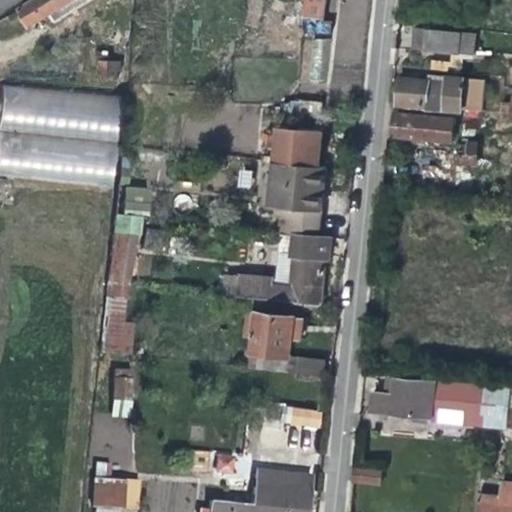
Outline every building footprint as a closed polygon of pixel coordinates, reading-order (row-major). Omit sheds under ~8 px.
[(31,0),(18,9),(29,27),(50,13),(56,21),(90,0),(31,0)] [(301,0),(300,17),(324,19),(325,0),(301,0)] [(411,48),(423,49),(426,28),(413,26),(411,48)] [(461,32),(426,28),(423,49),(459,53),(461,32)] [(305,39),(304,74),(328,74),(329,39),(305,39)] [(98,77),(120,75),(119,59),(97,61),(98,77)] [(484,79),(443,75),(443,80),(398,75),(395,105),(464,111),(465,109),(481,111),(484,79)] [(0,176),(114,185),(120,95),(2,86),(0,112),(0,176)] [(394,111),(392,132),(453,139),(455,118),(394,111)] [(325,130),(282,125),(279,160),(322,164),(325,130)] [(279,160),(277,160),(273,204),(288,206),(286,232),(320,236),(327,165),(322,164),(279,160)] [(142,217),(112,214),(105,281),(129,284),(135,235),(140,236),(142,217)] [(145,229),(144,250),(168,251),(169,231),(145,229)] [(286,232),(281,232),(279,255),(275,254),(272,276),(239,272),(237,295),(320,303),(325,259),(329,260),(331,237),(320,236),(286,232)] [(456,289),(459,250),(406,245),(402,285),(456,289)] [(128,298),(129,284),(105,281),(97,351),(130,354),(133,321),(122,320),(125,298),(128,298)] [(255,333),(253,350),(260,351),(258,368),(291,371),(293,355),(294,337),(302,338),(304,316),(250,310),(248,333),(255,333)] [(243,366),(258,368),(260,351),(253,350),(245,350),(243,366)] [(325,358),(293,355),(291,371),(324,375),(325,358)] [(113,369),(113,417),(132,417),(132,369),(113,369)] [(370,411),(505,426),(510,387),(391,375),(390,392),(371,390),(370,411)] [(321,426),(321,409),(289,408),(288,426),(321,426)] [(375,431),(356,430),(353,459),(372,461),(375,431)] [(215,454),(215,472),(234,472),(234,454),(215,454)] [(352,467),(351,484),(380,485),(381,469),(352,467)] [(254,468),(253,481),(296,486),(297,473),(254,468)] [(91,505),(134,510),(137,483),(93,478),(91,505)] [(295,493),(296,486),(253,481),(250,505),(229,503),(228,511),(306,511),(309,495),(295,493)] [(511,511),(511,485),(500,484),(498,502),(492,501),(493,495),(480,493),(478,511),(511,511)]
